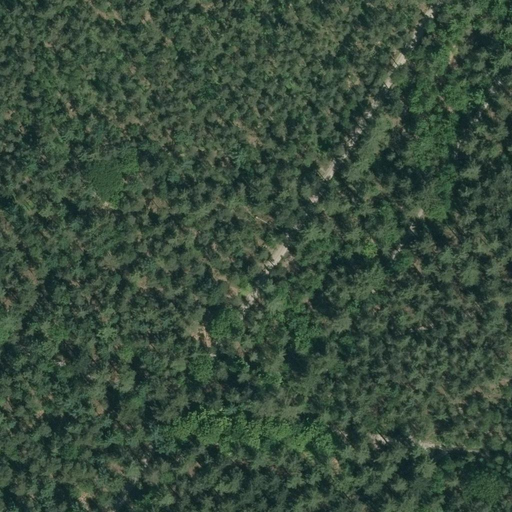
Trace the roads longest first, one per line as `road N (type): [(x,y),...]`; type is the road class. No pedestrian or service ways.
road 1 (track): [(166,414),(430,0)]
road 2 (track): [(337,335),(511,58)]
road 3 (track): [(166,414),(436,453)]
road 4 (track): [(166,414),(0,351)]
road 5 (track): [(337,335),(388,333),(511,305)]
road 6 (unknown): [(155,511),(194,452),(280,431)]
road 7 (track): [(511,463),(436,453),(404,511)]
